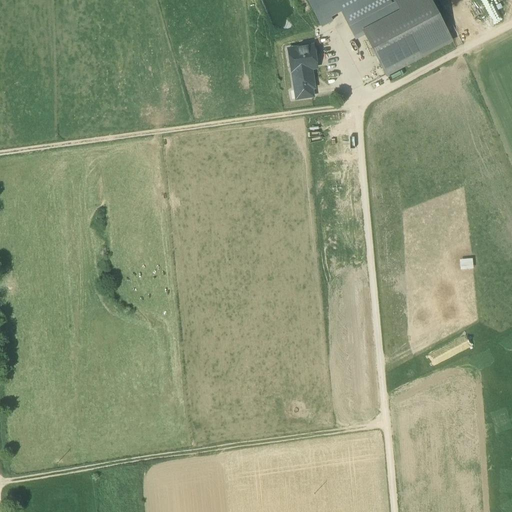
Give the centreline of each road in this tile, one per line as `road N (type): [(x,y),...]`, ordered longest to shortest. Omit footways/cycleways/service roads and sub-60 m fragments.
road 1 (track): [(511,23),(356,106),(393,511)]
road 2 (track): [(0,483),(384,424)]
road 3 (track): [(0,153),(356,106)]
road 4 (track): [(511,169),(457,52)]
